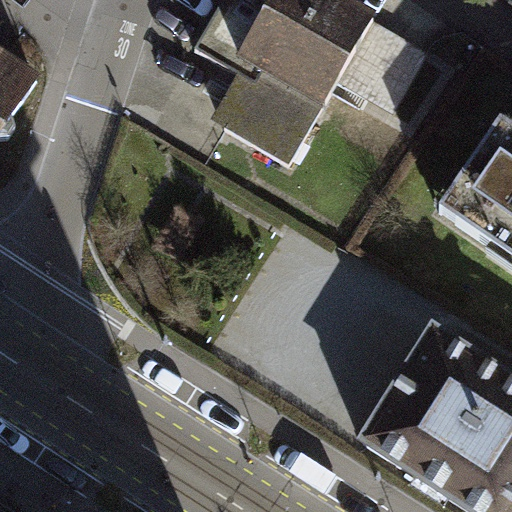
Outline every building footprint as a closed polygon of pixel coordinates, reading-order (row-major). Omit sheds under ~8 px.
[(225,0),(196,52),(234,73),(265,19),(232,0),(225,0)] [(351,68),(265,19),(234,73),(207,120),(293,168),(337,92),(351,68)] [(424,61),(372,31),(351,68),(337,92),(389,122),(424,61)] [(0,143),(32,94),(0,73),(0,143)] [(511,157),(495,146),(436,234),(511,284),(511,157)] [(511,511),(511,378),(432,329),(360,446),(466,511),(511,511)]
